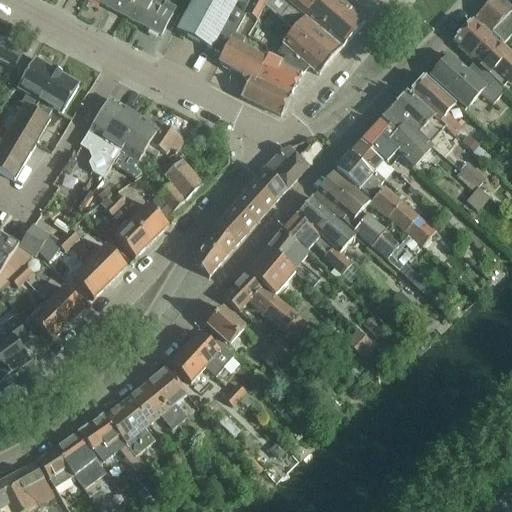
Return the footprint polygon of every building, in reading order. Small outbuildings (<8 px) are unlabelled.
[(88,0),(104,8),(108,0),(88,0)] [(108,0),(104,8),(124,19),(133,0),(108,0)] [(133,0),(124,19),(142,28),(156,0),(133,0)] [(163,0),(156,0),(142,28),(160,38),(168,22),(174,11),(164,5),(166,2),(163,0)] [(193,0),(175,33),(178,35),(211,52),(220,36),(241,47),(245,42),(235,36),(246,17),(256,22),(261,12),(263,8),(267,0),(193,0)] [(261,12),(256,22),(257,22),(264,9),(278,21),(283,25),(293,33),(285,42),(280,51),(279,51),(278,55),(283,59),(281,62),(279,67),(300,78),(302,74),(307,69),(317,77),(341,50),(290,8),(281,0),(267,0),(263,8),(261,12)] [(281,0),(290,8),(341,50),(363,25),(334,0),(281,0)] [(511,7),(503,0),(493,0),(475,21),(491,37),(492,36),(503,47),(511,38),(511,7)] [(458,49),(502,90),(507,85),(511,89),(511,88),(511,61),(471,24),(453,44),(458,49)] [(241,80),(245,82),(250,71),(247,69),(255,54),(241,47),(220,36),(211,52),(222,58),(218,66),(242,78),(241,80)] [(0,45),(0,64),(13,72),(21,57),(0,45)] [(501,92),(502,90),(458,49),(457,50),(473,65),(465,73),(449,59),(432,78),(466,112),(479,97),(492,108),(504,95),(501,92)] [(248,84),(240,99),(279,119),(289,100),(268,88),(271,81),(261,74),(268,60),(267,60),(255,54),(247,69),(250,71),(245,82),(248,84)] [(268,60),(261,74),(271,81),(268,88),(289,100),(300,78),(279,67),(281,62),(269,57),(268,60)] [(33,63),(16,92),(26,98),(20,108),(33,115),(56,76),(33,63)] [(2,146),(0,149),(0,175),(14,184),(23,169),(36,147),(49,125),(46,123),(52,113),(61,118),(78,89),(56,76),(33,115),(20,108),(18,106),(16,109),(21,112),(2,146)] [(426,80),(408,97),(435,122),(444,131),(445,131),(453,138),(460,131),(445,116),(455,106),(428,81),(426,80)] [(391,111),(387,115),(426,152),(429,148),(444,131),(408,97),(406,95),(391,111)] [(110,103),(81,149),(88,154),(91,161),(88,166),(92,175),(103,182),(113,167),(113,166),(140,122),(110,103)] [(387,115),(379,124),(394,137),(385,146),(398,159),(401,156),(412,166),(426,152),(387,115)] [(113,166),(113,167),(135,182),(142,177),(134,169),(138,164),(138,165),(145,154),(158,134),(141,123),(140,122),(113,166)] [(379,124),(361,144),(383,165),(400,180),(410,169),(398,159),(385,146),(394,137),(379,124)] [(161,129),(158,134),(145,154),(153,160),(155,161),(159,154),(166,158),(169,152),(176,156),(184,144),(161,129)] [(469,138),(462,145),(472,154),(479,147),(469,138)] [(383,165),(361,144),(335,171),(358,192),(359,191),(367,199),(379,186),(380,187),(383,184),(373,175),(383,165)] [(263,173),(286,194),(309,169),(289,151),(279,155),(263,173)] [(170,188),(158,198),(173,215),(203,189),(177,159),(154,177),(157,180),(161,177),(170,188)] [(456,179),(474,194),(466,204),(478,214),(490,201),(478,191),(487,181),(468,165),(456,179)] [(253,184),(276,206),(286,194),(263,173),(253,184)] [(314,197),(403,276),(408,281),(415,276),(406,267),(411,260),(361,214),(370,205),(333,174),(314,197)] [(243,196),(266,217),(276,206),(253,184),(243,196)] [(108,191),(98,198),(103,204),(112,197),(108,191)] [(371,205),(387,220),(400,205),(384,191),(371,205)] [(233,207),(255,228),(266,217),(243,196),(240,200),(233,207)] [(109,205),(119,214),(127,207),(118,197),(110,204),(109,205)] [(151,204),(170,226),(177,220),(173,215),(158,198),(151,204)] [(113,220),(119,214),(109,205),(110,204),(107,201),(100,207),(113,220)] [(295,218),(323,243),(328,238),(331,235),(346,249),(354,240),(310,201),(295,218)] [(387,220),(405,235),(418,220),(400,205),(387,220)] [(223,219),(245,240),(255,228),(233,207),(223,219)] [(129,225),(150,246),(167,230),(146,209),(131,224),(129,225)] [(113,241),(134,262),(150,246),(129,225),(131,224),(123,217),(113,227),(120,234),(113,241)] [(280,235),(305,257),(313,247),(326,259),(324,261),(341,278),(352,268),(334,251),(333,251),(323,243),(295,218),(280,235)] [(213,232),(235,251),(245,240),(223,219),(213,232)] [(418,220),(405,235),(422,250),(435,235),(418,220)] [(31,230),(19,249),(35,260),(38,255),(49,240),(33,229),(32,229),(31,230)] [(65,256),(79,241),(70,232),(56,246),(60,251),(65,256)] [(203,248),(223,265),(235,251),(213,232),(203,248)] [(265,252),(293,277),(310,292),(317,283),(299,267),(307,258),(305,257),(280,235),(265,252)] [(3,238),(0,243),(0,276),(19,249),(3,238)] [(49,240),(38,255),(49,266),(60,251),(56,246),(49,240)] [(203,248),(193,266),(209,280),(223,265),(203,248)] [(88,267),(109,288),(125,271),(104,250),(88,267)] [(246,274),(274,299),(293,277),(265,252),(246,274)] [(14,272),(25,284),(33,277),(24,269),(27,265),(26,264),(14,272)] [(71,283),(93,304),(109,288),(88,267),(71,283)] [(19,291),(25,284),(14,272),(10,274),(13,277),(9,281),(19,291)] [(223,301),(227,305),(238,315),(242,310),(247,314),(249,312),(249,311),(251,308),(283,336),(297,319),(274,299),(246,274),(223,301)] [(425,284),(419,291),(429,298),(434,291),(425,284)] [(48,307),(69,328),(83,313),(62,292),(48,307)] [(398,294),(390,303),(405,316),(413,307),(398,294)] [(30,324),(51,345),(69,328),(48,307),(30,324)] [(244,332),(222,311),(206,329),(220,341),(228,349),(244,332)] [(364,327),(377,341),(387,332),(373,318),(364,327)] [(0,339),(0,363),(11,378),(29,365),(19,352),(29,345),(13,322),(3,329),(7,335),(0,339)] [(357,334),(345,346),(363,363),(375,351),(357,334)] [(198,337),(184,352),(205,371),(216,380),(224,372),(223,371),(233,359),(226,352),(224,351),(219,356),(212,350),(198,337)] [(220,341),(212,350),(219,356),(224,351),(226,352),(228,349),(220,341)] [(280,341),(272,349),(268,353),(289,372),(300,360),(280,341)] [(190,388),(205,371),(184,352),(169,369),(190,388)] [(0,385),(11,378),(0,363),(0,385)] [(147,388),(179,428),(187,422),(175,408),(186,399),(166,373),(147,388)] [(236,387),(223,401),(232,411),(246,396),(236,387)] [(124,406),(144,432),(160,420),(172,434),(179,428),(147,388),(124,406)] [(105,422),(136,460),(155,445),(144,432),(124,406),(105,422)] [(101,417),(78,436),(92,453),(101,446),(104,451),(113,444),(148,488),(154,483),(136,460),(105,422),(101,417)] [(57,452),(56,452),(75,480),(76,483),(85,494),(105,478),(99,470),(74,439),(57,452)] [(76,483),(75,480),(56,452),(38,464),(55,491),(70,482),(73,486),(76,483)] [(239,460),(249,472),(256,480),(263,473),(246,454),(239,460)] [(32,511),(54,500),(35,466),(0,485),(0,491),(11,511),(32,511)] [(9,511),(0,492),(0,511),(9,511)]
